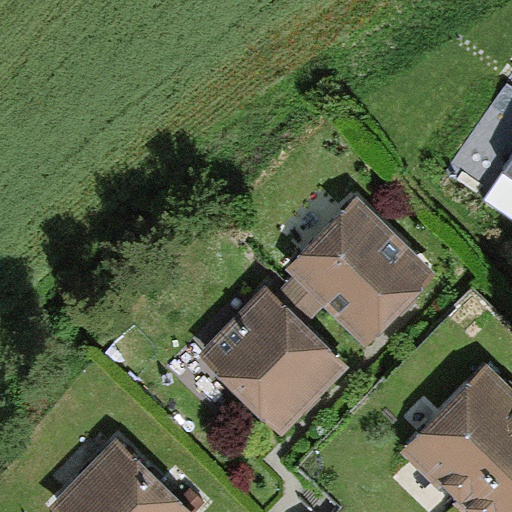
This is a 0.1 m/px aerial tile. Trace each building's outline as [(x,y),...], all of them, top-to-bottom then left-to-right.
[(511,147),(498,168),(511,177),(511,147)] [(353,195),(287,262),(363,337),(429,271),(353,195)] [(262,286),(202,350),(278,420),(337,357),(262,286)] [(511,389),(486,364),(403,447),(460,504),(511,451),(511,389)] [(62,511),(190,511),(191,511),(114,437),(51,501),(62,511)] [(511,511),(511,451),(460,504),(462,505),(468,511),(511,511)]
